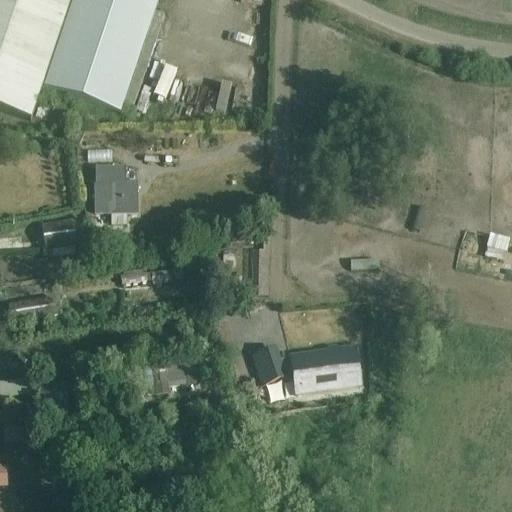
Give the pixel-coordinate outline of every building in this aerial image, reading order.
[(0,0),(0,112),(32,124),(44,90),(120,115),(158,0),(0,0)] [(170,0),(167,25),(180,26),(182,0),(170,0)] [(231,44),(228,56),(259,65),(263,53),(231,44)] [(163,101),(175,69),(163,65),(151,96),(163,101)] [(261,105),(260,66),(249,66),(250,106),(261,105)] [(214,115),(238,117),(240,83),(217,81),(214,115)] [(139,215),(139,182),(126,182),(126,166),(96,167),(96,184),(95,184),(95,215),(111,215),(111,226),(128,226),(128,215),(139,215)] [(45,253),(85,248),(81,222),(41,228),(45,253)] [(487,233),(483,256),(503,259),(507,237),(487,233)] [(103,234),(95,235),(95,237),(92,238),(93,251),(105,250),(104,236),(103,236),(103,234)] [(0,248),(16,249),(17,239),(0,238),(0,248)] [(376,259),(348,260),(349,270),(376,269),(376,259)] [(169,274),(121,279),(122,287),(155,284),(155,287),(160,287),(160,283),(170,283),(169,274)] [(11,326),(57,318),(54,300),(8,307),(11,326)] [(216,316),(218,326),(230,324),(228,314),(216,316)] [(274,351),(252,359),(259,378),(263,387),(284,379),(294,377),(297,396),(359,387),(354,350),(292,359),(277,361),(274,351)] [(0,371),(11,370),(10,359),(0,360),(0,371)] [(181,362),(132,370),(135,387),(154,385),(156,397),(168,396),(168,390),(185,388),(186,388),(200,386),(200,383),(208,382),(205,364),(197,366),(197,364),(181,366),(181,362)] [(0,401),(37,396),(34,380),(0,384),(0,401)] [(56,435),(71,434),(67,385),(37,388),(40,416),(54,415),(56,435)] [(30,428),(3,430),(4,446),(31,444),(30,428)]
